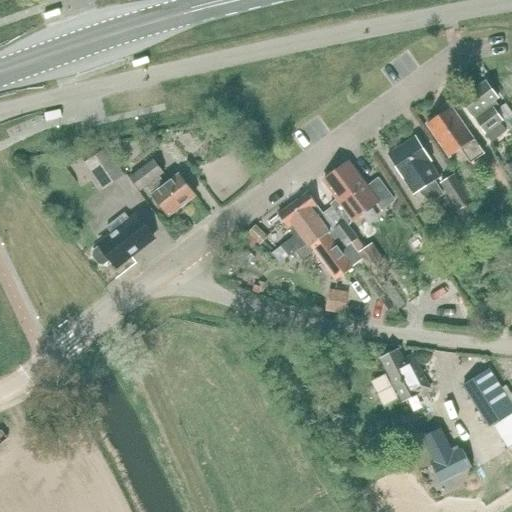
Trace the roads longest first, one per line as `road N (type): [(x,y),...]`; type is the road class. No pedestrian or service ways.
road 1 (unclassified): [(0,111),(511,2)]
road 2 (residential): [(172,265),(456,53),(496,45)]
road 3 (unclassified): [(511,348),(277,315),(216,295),(172,265)]
road 4 (primary): [(0,72),(233,0)]
road 5 (residential): [(0,391),(172,265)]
